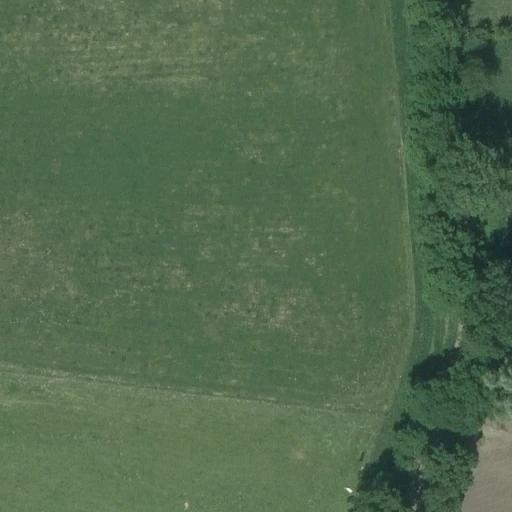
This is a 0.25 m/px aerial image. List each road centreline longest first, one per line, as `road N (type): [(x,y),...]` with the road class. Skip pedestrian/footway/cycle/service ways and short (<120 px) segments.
road 1 (unclassified): [(471,318),(443,0)]
road 2 (track): [(399,511),(453,399),(471,318)]
